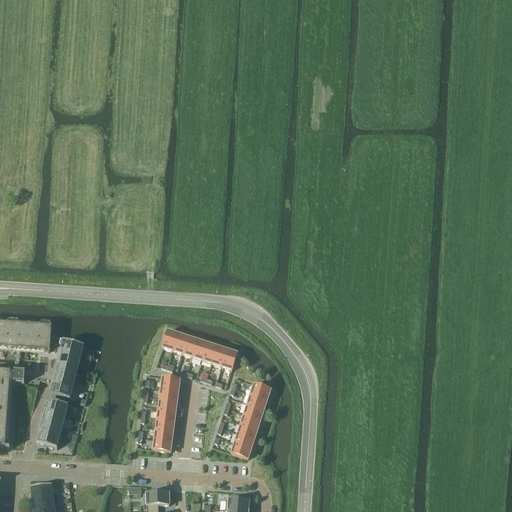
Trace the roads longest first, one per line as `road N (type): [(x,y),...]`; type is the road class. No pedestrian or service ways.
road 1 (tertiary): [(304,511),(311,389),(300,361),(264,320),(205,301),(0,289)]
road 2 (residential): [(23,469),(182,479)]
